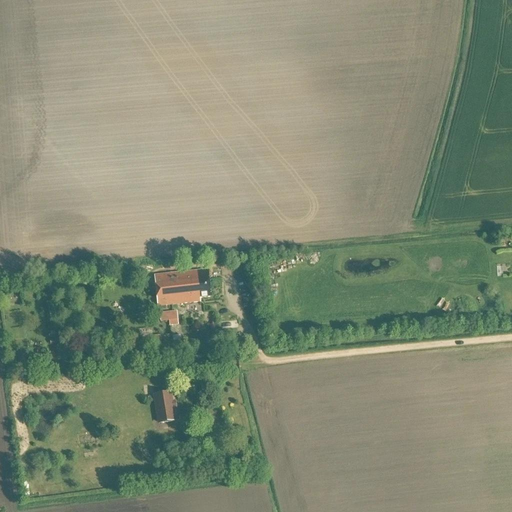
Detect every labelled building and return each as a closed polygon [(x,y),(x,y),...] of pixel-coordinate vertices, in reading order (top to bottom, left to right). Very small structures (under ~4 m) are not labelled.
[(200,303),(200,300),(212,298),(209,271),(154,277),(158,308),(200,303)] [(159,314),(160,323),(168,322),(169,328),(178,327),(176,313),(159,314)] [(131,375),(134,389),(153,385),(150,371),(131,375)] [(159,424),(174,421),(170,396),(155,398),(159,424)] [(97,434),(81,435),(82,445),(98,444),(97,434)]
